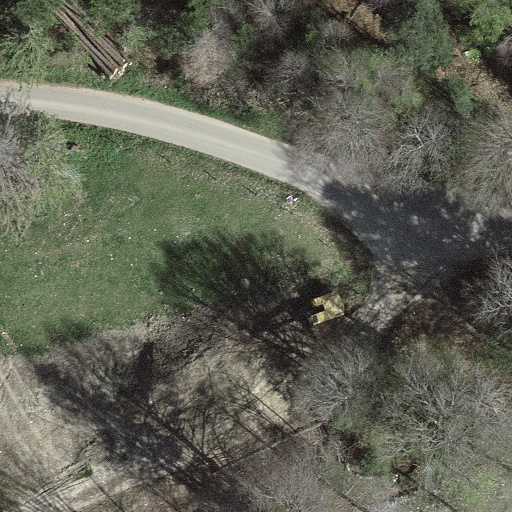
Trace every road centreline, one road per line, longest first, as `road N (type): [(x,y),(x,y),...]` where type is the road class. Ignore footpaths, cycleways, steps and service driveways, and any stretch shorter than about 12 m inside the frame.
road 1 (unclassified): [(0,98),(188,119),(330,171),(393,222),(511,238)]
road 2 (track): [(72,511),(339,404),(505,240)]
